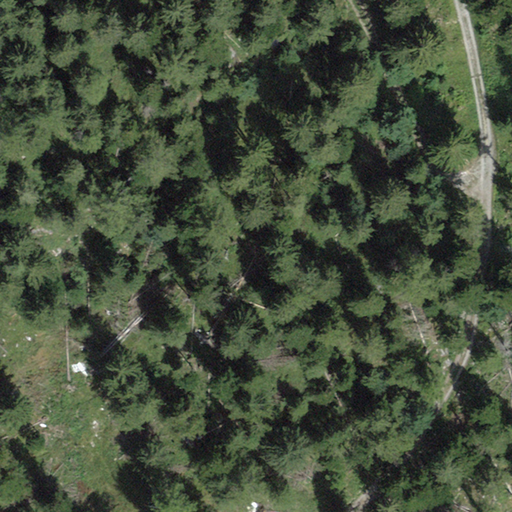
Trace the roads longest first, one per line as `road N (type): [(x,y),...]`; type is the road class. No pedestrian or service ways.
road 1 (track): [(478,162),(471,333),(365,487),(330,511)]
road 2 (track): [(478,162),(428,163),(356,62),(330,0)]
road 3 (track): [(444,0),(478,162)]
